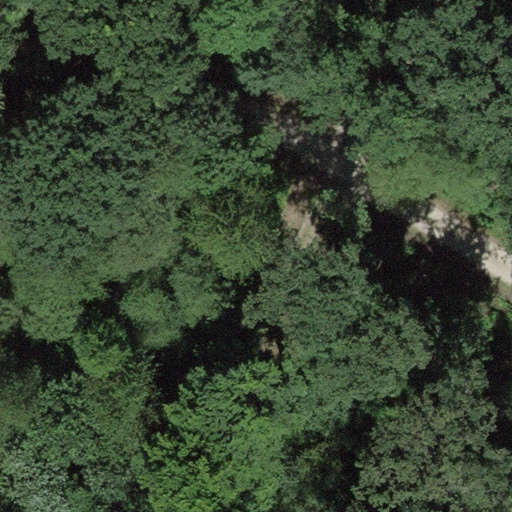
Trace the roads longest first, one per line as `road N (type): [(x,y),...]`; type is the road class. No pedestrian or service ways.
road 1 (track): [(185,511),(217,451),(326,152),(412,0)]
road 2 (track): [(48,0),(511,265)]
